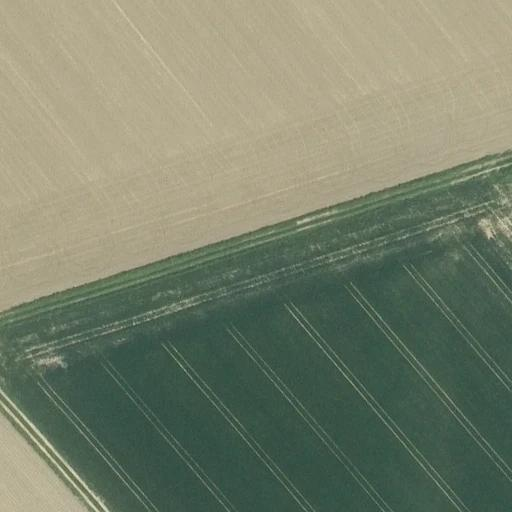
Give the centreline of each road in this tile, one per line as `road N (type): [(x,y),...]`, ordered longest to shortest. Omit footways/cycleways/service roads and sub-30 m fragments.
road 1 (track): [(511,157),(0,316)]
road 2 (track): [(94,511),(0,401)]
